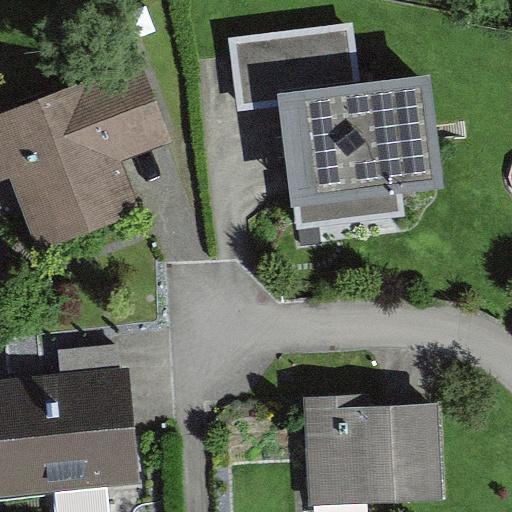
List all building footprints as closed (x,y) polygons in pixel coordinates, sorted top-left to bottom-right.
[(335,22),(242,34),(251,102),(344,90),(335,22)] [(178,60),(0,116),(0,168),(38,157),(66,244),(157,215),(142,167),(206,146),(178,60)] [(411,185),(393,82),(289,100),(312,229),(393,215),(388,189),(411,185)] [(154,374),(0,389),(0,503),(165,486),(154,374)] [(322,408),(324,511),(356,511),(449,510),(446,405),(322,408)]
